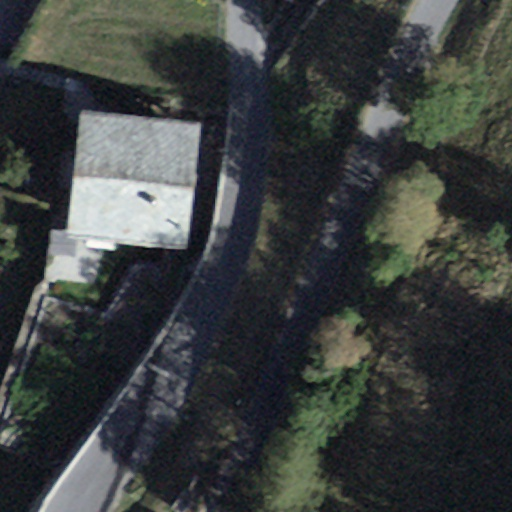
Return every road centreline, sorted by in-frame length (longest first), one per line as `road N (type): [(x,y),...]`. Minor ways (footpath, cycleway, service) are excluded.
road 1 (residential): [(255,0),(265,175),(232,280),(77,511)]
road 2 (residential): [(241,511),(450,0)]
